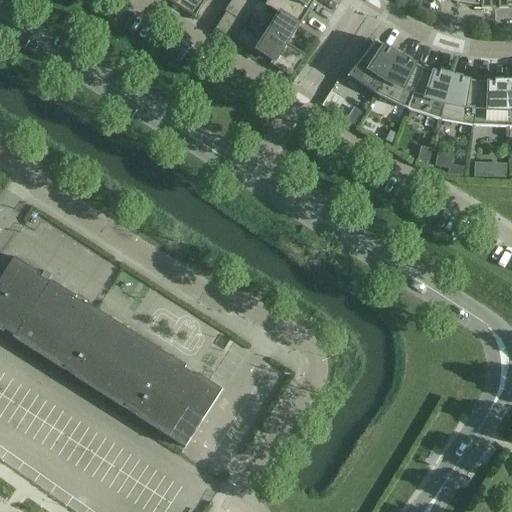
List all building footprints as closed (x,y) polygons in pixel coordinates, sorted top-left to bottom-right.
[(168,0),(195,16),(204,0),(168,0)] [(298,27),(309,10),(294,0),(267,0),(264,6),(279,15),(298,27)] [(294,0),(309,10),(315,0),(294,0)] [(494,9),(493,0),(458,0),(458,3),(464,4),(470,5),(475,6),(480,7),(480,10),(494,9)] [(511,0),(493,0),(494,9),(507,9),(507,6),(511,5),(511,0)] [(298,27),(279,15),(262,41),(241,28),(243,23),(226,12),(215,29),(255,55),(258,50),(274,61),(288,38),(290,39),(298,27)] [(376,101),(378,96),(376,95),(400,54),(389,48),(388,50),(374,41),(347,77),(348,78),(349,77),(375,94),(372,99),(376,101)] [(407,110),(423,69),(409,62),(410,60),(400,54),(376,95),(378,96),(405,109),(407,110)] [(440,126),(441,121),(439,120),(451,74),(439,71),(438,74),(423,69),(407,110),(409,111),(438,120),(436,125),(440,126)] [(473,126),(478,82),(462,80),(463,77),(451,74),(439,120),(441,121),(471,126),(473,126)] [(509,133),(509,127),(507,128),(505,80),(493,80),(493,83),(478,82),(473,126),(475,126),(505,128),(505,133),(509,133)] [(354,110),(346,122),(356,128),(364,116),(354,110)] [(420,150),(417,159),(425,161),(428,152),(420,150)] [(494,165),(494,178),(505,178),(505,166),(494,165)] [(14,257),(0,279),(0,330),(3,333),(4,330),(15,337),(13,339),(63,371),(65,369),(76,376),(74,378),(124,410),(125,408),(136,415),(135,417),(185,449),(222,390),(196,374),(195,376),(184,369),(185,367),(87,304),(86,306),(75,299),(76,297),(50,281),(49,283),(39,276),(40,274),(14,257)]
